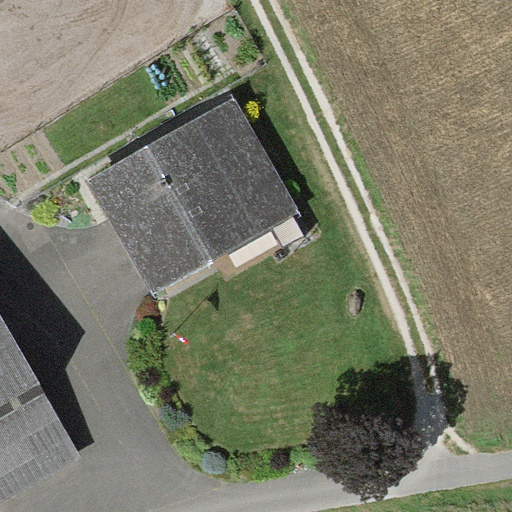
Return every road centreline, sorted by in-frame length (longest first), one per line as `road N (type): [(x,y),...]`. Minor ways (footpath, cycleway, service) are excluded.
road 1 (track): [(259,0),(387,264),(449,474)]
road 2 (residential): [(222,511),(511,465)]
